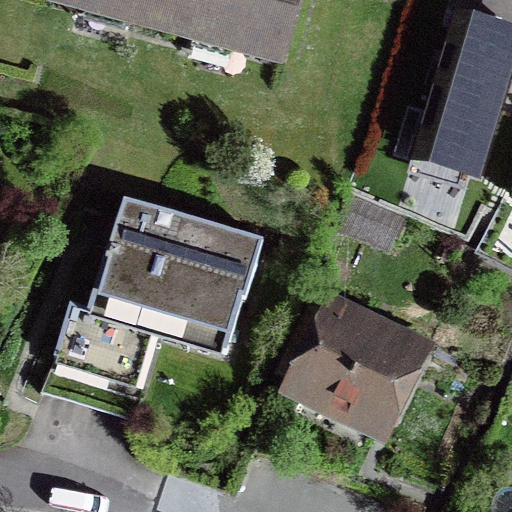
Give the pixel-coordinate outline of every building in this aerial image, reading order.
[(36,0),(0,0),(0,72),(15,76),(36,0)] [(60,0),(281,60),(297,0),(60,0)] [(497,40),(439,23),(403,147),(460,164),(490,64),(497,40)] [(511,203),(502,198),(478,246),(511,262),(511,203)] [(125,378),(141,327),(225,354),(262,244),(124,203),(89,311),(70,305),(55,358),(125,378)] [(312,310),(282,372),(378,419),(395,385),(409,357),(312,310)]
